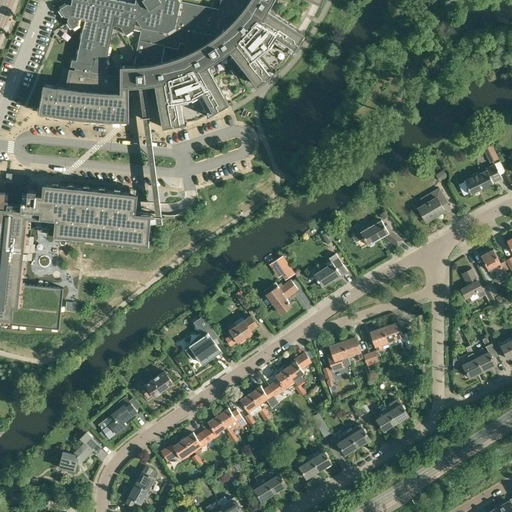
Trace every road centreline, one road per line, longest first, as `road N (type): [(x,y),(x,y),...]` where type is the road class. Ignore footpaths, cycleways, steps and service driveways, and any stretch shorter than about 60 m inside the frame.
road 1 (residential): [(102,499),(121,456),(315,321)]
road 2 (residential): [(290,511),(428,426),(437,412)]
road 3 (tertiary): [(361,511),(511,417)]
road 4 (residential): [(315,321),(441,242)]
road 5 (residential): [(315,321),(331,326),(437,288)]
road 6 (residential): [(437,412),(437,288)]
